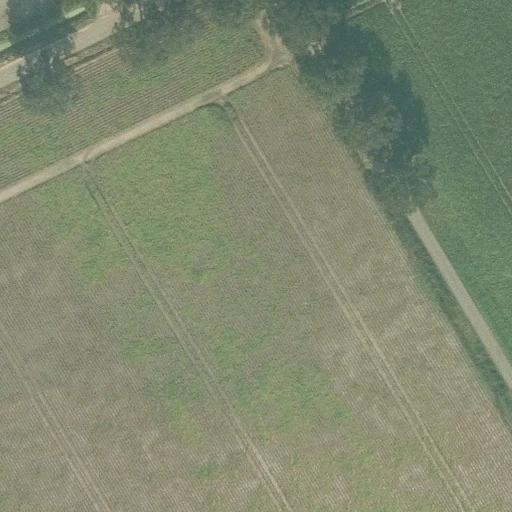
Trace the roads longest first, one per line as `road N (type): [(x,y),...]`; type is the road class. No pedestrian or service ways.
road 1 (unclassified): [(511,359),(291,0)]
road 2 (unclassified): [(0,78),(159,0)]
